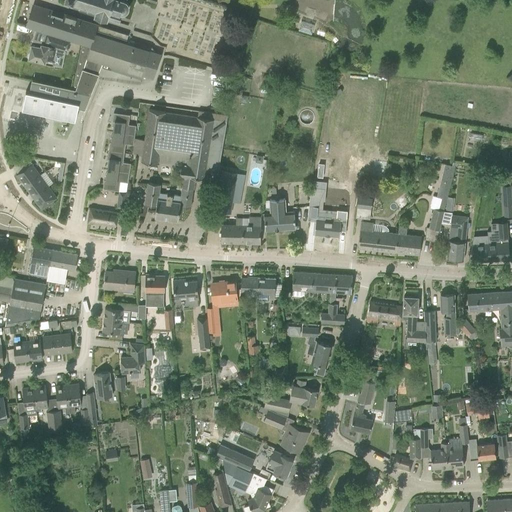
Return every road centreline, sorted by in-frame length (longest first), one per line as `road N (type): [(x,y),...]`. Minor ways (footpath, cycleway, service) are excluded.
road 1 (tertiary): [(368,265),(92,243)]
road 2 (residential): [(0,376),(70,367),(83,357),(92,243)]
road 3 (residential): [(329,439),(368,265)]
road 4 (tertiary): [(511,273),(368,265)]
road 5 (residential): [(98,105),(70,238)]
